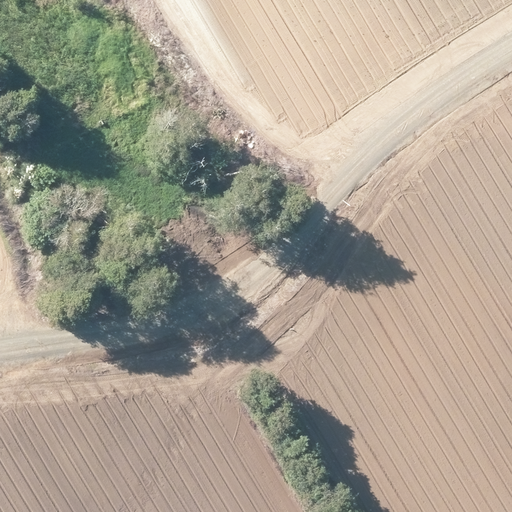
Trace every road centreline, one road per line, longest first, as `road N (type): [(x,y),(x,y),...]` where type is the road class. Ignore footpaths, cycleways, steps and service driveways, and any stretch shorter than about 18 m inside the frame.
road 1 (track): [(511,48),(365,136),(257,239),(170,306),(0,347)]
road 2 (track): [(169,0),(328,171)]
